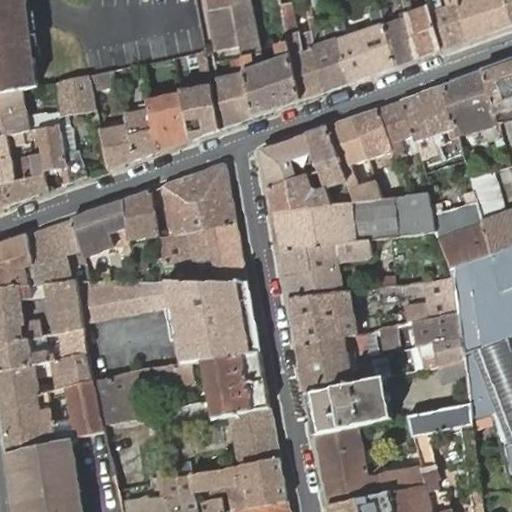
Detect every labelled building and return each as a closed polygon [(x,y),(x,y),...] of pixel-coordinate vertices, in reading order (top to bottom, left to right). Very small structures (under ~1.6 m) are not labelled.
[(0,0),(0,41),(3,42),(35,44),(31,10),(29,0),(0,0)] [(242,46),(233,0),(208,0),(218,50),(242,46)] [(255,118),(302,101),(289,41),(279,45),(282,61),(272,64),(266,66),(264,53),(252,0),(233,0),(242,46),(243,51),(247,73),(255,118)] [(259,0),(262,13),(282,8),(281,6),(280,0),(259,0)] [(304,0),(312,32),(317,49),(326,93),(349,84),(339,42),(323,47),(312,0),(304,0)] [(419,59),(443,51),(431,14),(427,0),(419,0),(423,11),(408,16),(419,59)] [(470,41),(458,3),(457,0),(427,0),(431,14),(443,51),(470,41)] [(470,41),(511,25),(511,20),(506,0),(457,0),(458,3),(470,41)] [(302,101),(326,93),(317,49),(312,32),(297,35),(291,4),(281,6),(282,8),(289,41),(302,101)] [(396,67),(419,59),(408,16),(391,23),(388,8),(381,10),(381,11),(396,67)] [(372,76),(396,67),(381,11),(371,13),(374,29),(362,34),(359,20),(351,21),(355,36),(339,42),(349,84),(372,76)] [(24,91),(40,87),(35,44),(3,42),(0,41),(0,96),(8,94),(24,91)] [(226,129),(255,118),(247,73),(243,51),(235,52),(236,59),(233,60),(235,76),(218,79),(226,129)] [(206,53),(199,54),(205,85),(213,84),(206,53)] [(511,61),(484,72),(496,114),(510,111),(511,110),(511,61)] [(118,85),(115,72),(91,77),(94,91),(118,85)] [(484,72),(444,86),(459,135),(499,123),(496,114),(484,72)] [(71,184),(88,178),(81,152),(78,152),(74,127),(69,125),(71,126),(70,114),(91,111),(93,122),(100,121),(94,91),(91,77),(83,78),(58,83),(63,126),(62,126),(62,127),(66,154),(68,166),(71,184)] [(192,141),(221,130),(213,84),(182,91),(183,96),(150,102),(152,112),(159,153),(192,141)] [(414,137),(416,142),(430,137),(443,134),(450,132),(452,139),(459,137),(459,135),(444,86),(402,101),(414,137)] [(0,138),(9,137),(32,132),(28,114),(20,115),(18,99),(25,97),(24,91),(8,94),(0,96),(0,138)] [(379,110),(399,164),(408,160),(406,156),(408,155),(403,141),(414,137),(402,101),(379,110)] [(390,167),(399,164),(379,110),(354,119),(369,160),(385,154),(390,167)] [(135,161),(159,153),(152,112),(126,119),(127,125),(102,130),(104,138),(111,170),(135,161)] [(348,183),(355,203),(383,200),(376,181),(360,186),(352,166),(369,160),(354,119),(329,128),(348,183)] [(64,187),(71,184),(68,166),(66,154),(62,127),(62,126),(38,131),(43,155),(23,159),(27,180),(47,176),(46,171),(61,168),(63,181),(64,187)] [(328,191),(334,206),(338,206),(337,187),(348,183),(329,128),(308,135),(324,180),(328,191)] [(263,151),(270,190),(308,176),(313,175),(316,183),(324,180),(308,135),(285,143),(263,151)] [(0,185),(6,184),(18,182),(9,137),(0,138),(0,185)] [(403,141),(408,155),(419,151),(416,142),(414,137),(403,141)] [(225,165),(165,187),(174,236),(238,224),(227,167),(225,165)] [(475,192),(493,255),(511,249),(511,212),(506,215),(494,171),(471,177),(475,192)] [(47,176),(27,180),(18,182),(6,184),(11,206),(50,192),(48,183),(47,176)] [(270,190),(274,214),(334,206),(328,191),(318,194),(314,192),(308,176),(270,190)] [(0,210),(11,206),(6,184),(0,185),(0,210)] [(152,191),(125,201),(131,241),(153,237),(154,242),(162,240),(162,239),(152,191)] [(438,233),(454,269),(493,255),(475,192),(466,195),(476,228),(450,237),(442,204),(432,206),(438,233)] [(274,214),(281,252),(371,241),(390,238),(427,234),(438,233),(432,206),(430,194),(412,197),(383,200),(355,203),(338,206),(334,206),(274,214)] [(125,201),(74,220),(83,252),(85,258),(115,247),(115,248),(125,246),(127,268),(134,267),(133,261),(131,241),(125,201)] [(471,215),(447,223),(450,237),(476,228),(471,215)] [(74,220),(55,226),(60,258),(83,252),(74,220)] [(205,272),(207,282),(215,282),(236,283),(249,283),(238,224),(174,236),(162,239),(162,240),(165,258),(166,266),(215,257),(217,269),(205,272)] [(48,285),(52,285),(79,282),(92,282),(87,266),(65,269),(60,258),(55,226),(29,236),(39,285),(48,285)] [(0,246),(0,290),(4,289),(28,286),(39,285),(29,236),(0,246)] [(281,252),(291,300),(343,294),(340,274),(339,268),(337,260),(354,258),(355,262),(369,260),(373,255),(371,241),(281,252)] [(471,398),(471,405),(472,405),(474,420),(495,414),(476,347),(511,335),(511,334),(511,249),(493,255),(454,269),(456,279),(460,313),(460,315),(466,361),(468,377),(471,398)] [(133,261),(134,267),(135,272),(150,269),(148,261),(148,258),(133,261)] [(460,313),(456,279),(433,282),(414,285),(404,286),(405,294),(427,291),(429,301),(406,304),(409,324),(431,320),(460,313)] [(61,334),(85,330),(85,325),(79,282),(52,285),(60,334),(61,334)] [(178,340),(183,366),(193,364),(207,362),(216,361),(262,354),(257,324),(252,299),(249,283),(236,283),(215,282),(207,282),(206,282),(168,282),(160,282),(136,282),(107,282),(92,282),(79,282),(85,325),(172,309),(173,313),(178,340)] [(0,290),(0,347),(20,343),(32,341),(45,337),(45,332),(42,321),(23,323),(19,294),(29,293),(28,286),(4,289),(0,290)] [(291,300),(299,348),(345,338),(358,335),(355,319),(352,307),(350,293),(343,294),(291,300)] [(439,367),(466,361),(460,315),(460,313),(431,320),(435,344),(411,350),(414,372),(439,367)] [(0,347),(0,373),(35,366),(50,364),(58,361),(88,355),(88,354),(85,330),(61,334),(65,353),(51,356),(50,351),(35,355),(32,341),(20,343),(0,347)] [(358,335),(345,338),(349,356),(356,355),(356,358),(371,354),(367,334),(358,335)] [(476,347),(495,414),(511,408),(511,339),(511,335),(476,347)] [(309,395),(313,394),(355,385),(352,368),(349,356),(345,338),(299,348),(309,395)] [(273,408),(262,354),(216,361),(207,362),(215,401),(219,419),(231,417),(273,408)] [(58,361),(63,390),(69,388),(76,386),(95,382),(88,355),(58,361)] [(358,366),(352,368),(355,385),(377,380),(372,360),(357,363),(358,366)] [(466,361),(439,367),(442,383),(468,377),(466,361)] [(121,376),(95,382),(104,424),(140,419),(137,390),(195,380),(193,364),(183,366),(136,373),(121,376)] [(0,373),(0,395),(1,405),(41,395),(39,386),(35,366),(0,373)] [(359,428),(389,422),(382,379),(355,385),(313,394),(321,435),(359,428)] [(1,405),(9,453),(53,443),(59,442),(73,440),(76,439),(106,432),(104,424),(95,382),(76,386),(79,402),(73,403),(77,419),(55,424),(51,404),(49,399),(49,393),(41,395),(1,405)] [(452,511),(448,495),(439,498),(439,494),(436,480),(439,476),(430,440),(463,434),(474,511),(485,511),(474,420),(472,405),(471,405),(409,418),(415,441),(422,468),(428,487),(393,494),(397,511),(452,511)] [(282,460),(273,408),(231,417),(241,467),(282,460)] [(511,408),(495,414),(496,420),(503,445),(503,446),(511,442),(511,408)] [(495,414),(474,420),(475,425),(496,420),(495,414)] [(326,486),(369,478),(368,474),(366,464),(364,456),(363,451),(362,443),(359,428),(321,435),(316,436),(322,466),(326,486)] [(53,443),(9,453),(16,498),(18,511),(84,511),(73,440),(59,442),(53,443)] [(511,442),(503,446),(511,475),(511,474),(511,442)] [(168,497),(171,511),(224,511),(223,498),(197,502),(196,493),(247,484),(249,493),(250,498),(246,499),(236,501),(238,511),(245,510),(290,502),(282,460),(241,467),(209,473),(166,480),(165,481),(168,497)] [(329,506),(393,494),(428,487),(422,468),(388,474),(381,475),(381,476),(382,482),(370,484),(369,478),(326,486),(329,506)] [(161,494),(167,493),(165,481),(163,469),(157,471),(161,494)] [(397,511),(393,494),(329,506),(330,511),(397,511)] [(125,511),(171,511),(168,497),(123,505),(125,511)] [(236,511),(291,511),(290,502),(245,510),(238,511),(236,511)]
